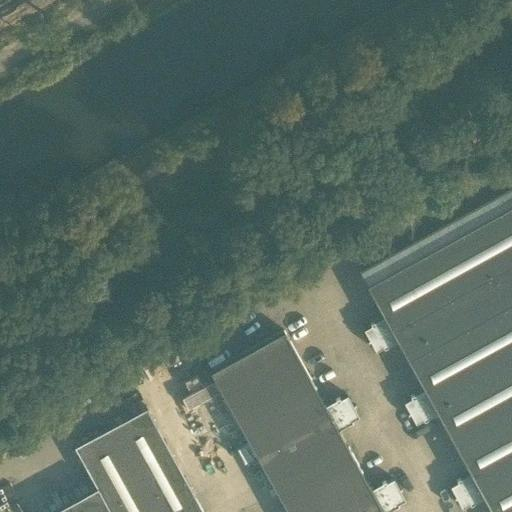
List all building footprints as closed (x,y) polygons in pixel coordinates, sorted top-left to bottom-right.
[(368,341),(488,276),(511,262),(511,203),(367,284),(384,316),(374,322),(370,324),(371,325),(364,329),(370,340),(368,341)] [(511,262),(488,276),(507,312),(511,319),(511,262)] [(507,312),(488,276),(368,341),(368,342),(370,341),(376,351),(383,347),(384,349),(388,347),(387,347),(398,341),(411,365),(507,312)] [(408,413),(408,414),(511,356),(511,319),(507,312),(411,365),(424,389),(414,395),(414,394),(410,396),(411,398),(404,402),(410,412),(408,413)] [(284,330),(210,371),(259,458),(355,405),(355,404),(353,405),(347,395),(340,399),(339,397),(335,399),(336,400),(325,405),(284,330)] [(454,443),(511,411),(511,356),(408,414),(410,413),(416,424),(423,420),(424,421),(428,420),(427,419),(438,413),(454,443)] [(355,405),(259,458),(282,500),(355,459),(339,430),(349,424),(353,422),(352,421),(359,417),(354,406),(355,405)] [(97,487),(57,508),(50,511),(204,511),(146,407),(74,447),(97,487)] [(454,497),(454,498),(511,466),(511,411),(454,443),(471,473),(460,479),(460,478),(456,480),(458,482),(450,486),(456,496),(454,497)] [(355,459),(282,500),(288,511),(358,511),(401,488),(399,489),(393,478),(386,482),(385,481),(382,483),(371,489),(355,459)] [(492,511),(511,511),(511,466),(454,498),(455,499),(456,497),(462,508),(469,504),(470,506),(474,504),(474,503),(484,498),(492,511)] [(402,489),(401,488),(358,511),(387,511),(395,508),(399,506),(398,504),(405,500),(400,490),(402,489)]
